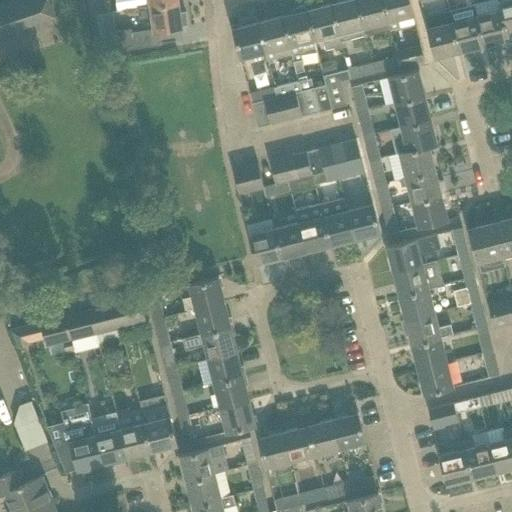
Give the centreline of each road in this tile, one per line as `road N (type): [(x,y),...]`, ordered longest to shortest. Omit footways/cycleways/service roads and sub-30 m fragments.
road 1 (residential): [(383,369),(277,393),(255,295),(356,271)]
road 2 (residential): [(422,511),(383,369)]
road 3 (residential): [(511,183),(486,189),(462,91)]
